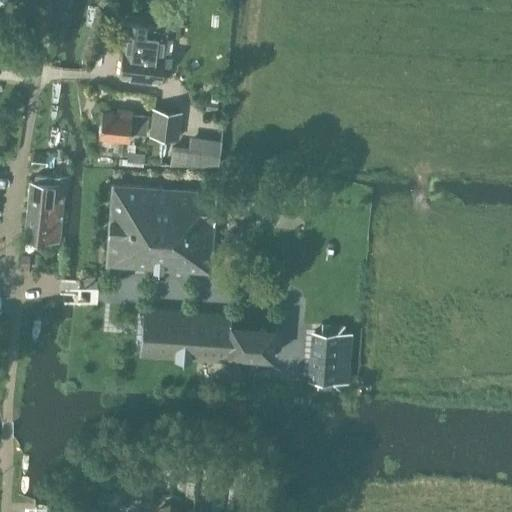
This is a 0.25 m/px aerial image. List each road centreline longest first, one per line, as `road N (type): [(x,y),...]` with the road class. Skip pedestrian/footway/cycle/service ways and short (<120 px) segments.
road 1 (residential): [(12,283),(18,183),(47,0)]
road 2 (residential): [(7,416),(12,283)]
